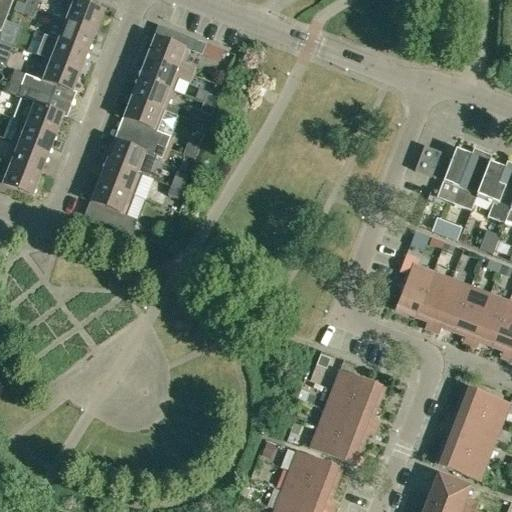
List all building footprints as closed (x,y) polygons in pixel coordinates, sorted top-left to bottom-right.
[(0,0),(0,23),(4,21),(12,1),(11,0),(0,0)] [(37,0),(26,0),(24,5),(36,10),(39,1),(37,0)] [(68,0),(61,19),(95,33),(103,12),(72,0),(68,0)] [(32,19),(36,10),(24,5),(21,14),(32,19)] [(46,37),(53,39),(87,53),(95,33),(61,19),(53,17),(46,37)] [(154,38),(146,59),(191,76),(194,69),(183,64),(188,51),(154,38)] [(53,39),(45,60),(79,73),(87,53),(53,39)] [(196,41),(192,53),(201,56),(206,45),(196,41)] [(13,48),(0,43),(0,65),(6,68),(13,48)] [(172,92),(177,79),(188,83),(191,76),(146,59),(138,79),(172,92)] [(25,75),(20,86),(50,98),(55,87),(71,93),(79,73),(45,60),(37,80),(34,79),(25,75)] [(131,99),(165,112),(176,116),(179,109),(167,105),(172,92),(138,79),(131,99)] [(251,92),(256,95),(261,98),(267,88),(256,82),(251,92)] [(14,120),(21,123),(55,136),(63,115),(46,109),(50,98),(20,86),(16,98),(22,100),(14,120)] [(206,94),(203,103),(214,108),(218,99),(206,94)] [(170,137),(157,132),(165,112),(131,99),(123,120),(139,126),(135,137),(156,145),(165,149),(170,137)] [(211,117),(214,108),(203,103),(199,112),(211,117)] [(13,143),(47,156),(55,136),(21,123),(13,143)] [(165,149),(156,145),(135,137),(131,148),(114,142),(106,162),(140,175),(148,155),(161,160),(165,149)] [(47,156),(13,143),(5,163),(39,176),(47,156)] [(424,148),(414,172),(435,180),(444,156),(424,148)] [(470,212),(477,196),(476,196),(485,171),(474,167),(477,158),(455,150),(442,183),(459,189),(453,205),(470,212)] [(140,175),(106,162),(98,183),(132,196),(140,175)] [(0,185),(31,197),(39,176),(5,163),(0,177),(0,185)] [(504,225),(510,209),(509,209),(511,202),(511,177),(509,176),(511,171),(488,163),(485,171),(476,196),(477,196),(493,202),(487,218),(504,225)] [(104,224),(132,235),(137,221),(128,217),(128,218),(124,216),(132,196),(98,183),(90,203),(109,210),(104,224)] [(178,201),(182,191),(170,187),(167,196),(178,201)] [(429,245),(441,250),(444,242),(432,237),(429,245)] [(451,254),(455,246),(444,242),(441,250),(451,254)] [(486,268),(498,274),(502,266),(489,260),(486,268)] [(414,318),(432,273),(412,265),(395,311),(414,318)] [(498,274),(498,275),(508,279),(511,270),(511,269),(502,266),(498,274)] [(424,330),(431,333),(451,280),(432,273),(414,318),(426,323),(424,330)] [(441,329),(452,333),(470,288),(451,280),(431,333),(438,335),(441,329)] [(462,344),(469,347),(489,295),(470,288),(452,333),(464,338),(462,344)] [(489,295),(469,347),(476,350),(479,343),(490,348),(508,303),(489,295)] [(511,349),(511,304),(508,303),(490,348),(502,353),(500,359),(507,362),(511,349)] [(321,355),(316,367),(327,371),(331,358),(321,355)] [(339,372),(332,391),(377,409),(385,389),(339,372)] [(457,407),(502,424),(510,405),(464,387),(457,407)] [(372,421),(377,409),(332,391),(324,411),(376,431),(379,423),(372,421)] [(301,392),(297,400),(305,403),(308,395),(301,392)] [(445,416),(442,424),(494,444),(502,424),(457,407),(452,419),(445,416)] [(324,411),(317,430),(362,448),(367,435),(373,438),(376,431),(324,411)] [(494,444),(442,424),(440,431),(446,433),(441,446),(487,463),(494,444)] [(362,448),(317,430),(309,449),(355,467),(362,448)] [(266,444),(262,454),(270,458),(274,447),(266,444)] [(479,483),(487,463),(441,446),(434,465),(479,483)] [(289,472),(334,490),(342,471),(296,453),(289,472)] [(334,490),(289,472),(281,492),(333,511),(336,505),(329,502),(334,490)] [(429,494),(474,511),(477,504),(465,500),(470,487),(437,475),(429,494)] [(242,488),(239,495),(247,499),(250,491),(242,488)] [(333,511),(281,492),(274,511),(275,511),(333,511)] [(422,511),(474,511),(429,494),(422,511)]
